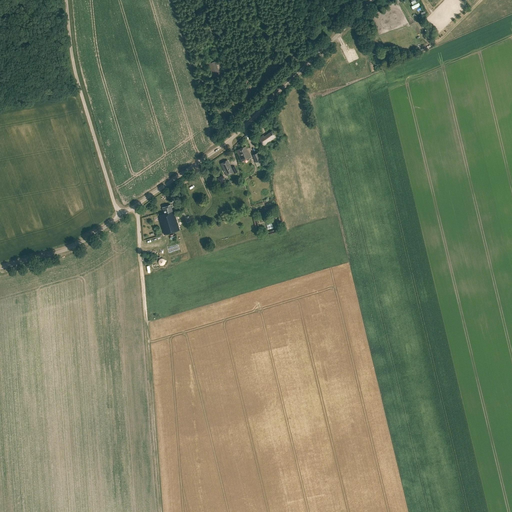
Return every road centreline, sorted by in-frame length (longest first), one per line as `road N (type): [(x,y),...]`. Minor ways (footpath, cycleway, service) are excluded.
road 1 (unclassified): [(118,217),(243,127),(371,0)]
road 2 (track): [(136,204),(159,511)]
road 3 (unclassified): [(118,217),(78,86),(65,0)]
road 4 (unclassified): [(0,267),(73,245),(118,217)]
